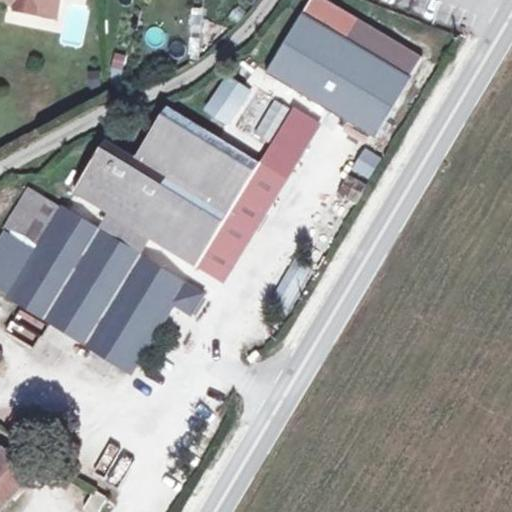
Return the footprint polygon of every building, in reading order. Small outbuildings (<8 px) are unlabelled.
[(0,0),(10,2),(19,11),(38,15),(40,5),(60,9),(61,0),(0,0)] [(316,0),(305,16),(350,43),(362,23),(323,0),(316,0)] [(60,9),(40,5),(38,15),(58,19),(60,9)] [(350,43),(305,16),(267,76),(374,142),(414,80),(350,43)] [(362,23),(350,43),(414,80),(426,61),(362,23)] [(248,92),(226,79),(203,113),(225,128),(248,92)] [(294,115),(255,93),(233,129),(272,153),(294,115)] [(258,166),(165,111),(134,161),(107,147),(80,196),(112,215),(155,241),(198,266),(258,166)] [(373,178),(381,156),(362,149),(354,171),(373,178)] [(285,182),(258,166),(198,266),(226,283),(285,182)] [(66,213),(33,193),(10,230),(44,251),(66,213)] [(102,234),(66,212),(66,213),(44,251),(42,255),(9,235),(0,249),(0,291),(133,375),(175,309),(194,319),(206,297),(146,260),(102,234)] [(155,241),(112,215),(102,234),(146,260),(155,241)] [(23,313),(8,323),(21,341),(36,330),(23,313)] [(0,508),(32,475),(7,451),(0,458),(0,508)] [(97,511),(106,494),(88,485),(78,506),(92,511),(97,511)]
